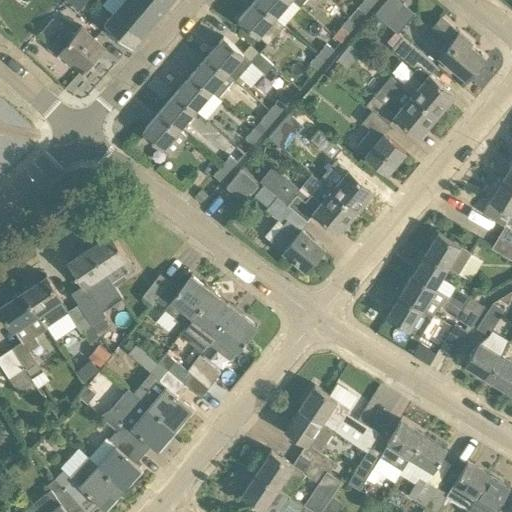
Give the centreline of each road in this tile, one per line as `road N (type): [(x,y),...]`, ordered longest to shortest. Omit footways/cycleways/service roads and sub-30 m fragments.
road 1 (residential): [(319,321),(511,84)]
road 2 (residential): [(319,321),(82,138)]
road 3 (residential): [(163,507),(319,321)]
road 4 (residential): [(511,446),(319,321)]
road 5 (residential): [(82,138),(198,0)]
